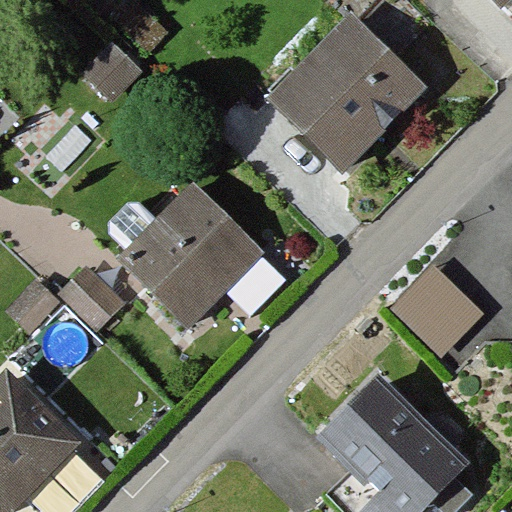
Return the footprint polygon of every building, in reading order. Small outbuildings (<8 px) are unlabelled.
[(511,12),(511,0),(475,0),(500,25),(511,12)] [(360,24),(277,106),(347,179),(431,96),(360,24)] [(117,52),(93,79),(122,105),(146,79),(117,52)] [(200,191),(126,267),(195,335),(270,260),(200,191)] [(437,272),(398,312),(445,360),(485,319),(437,272)] [(93,275),(68,300),(103,335),(128,310),(93,275)] [(34,337),(63,309),(41,288),(13,316),(34,337)] [(381,381),(326,437),(386,495),(368,511),(435,511),(438,509),(441,511),(468,511),(479,502),(464,487),(476,474),(381,381)] [(13,382),(0,394),(0,511),(23,511),(83,452),(13,382)]
